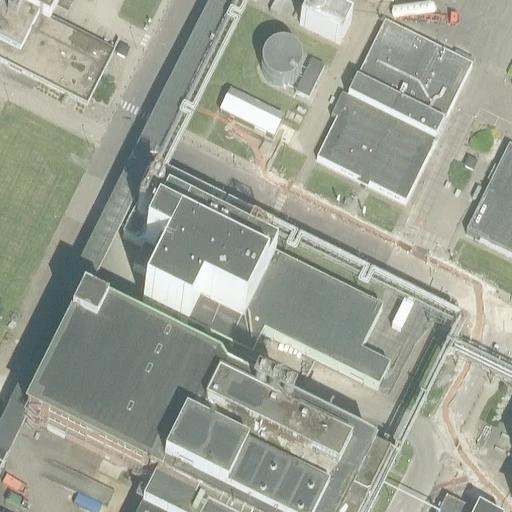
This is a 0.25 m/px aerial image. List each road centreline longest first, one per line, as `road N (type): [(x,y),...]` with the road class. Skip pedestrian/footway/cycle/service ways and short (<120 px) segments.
road 1 (unknown): [(69,511),(27,477),(14,451),(13,395),(125,132)]
road 2 (unclassified): [(500,318),(125,132)]
road 3 (unclassified): [(405,511),(500,318)]
road 4 (unknown): [(396,267),(483,77)]
